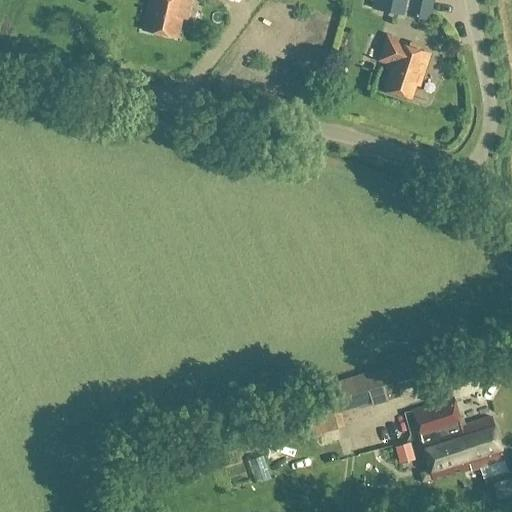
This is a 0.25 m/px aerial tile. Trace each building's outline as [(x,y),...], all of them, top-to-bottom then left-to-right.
[(186,0),(149,0),(143,32),(178,39),(186,0)] [(374,0),(372,10),(429,21),(433,0),(374,0)] [(401,41),(387,36),(379,61),(392,66),(384,90),(412,99),(420,75),(424,76),(431,55),(400,45),(401,41)] [(350,378),(358,408),(399,396),(390,366),(350,378)] [(324,397),(329,416),(344,412),(340,394),(324,397)] [(452,399),(434,405),(438,421),(436,421),(442,442),(452,439),(453,443),(466,439),(471,454),(473,453),(477,467),(502,459),(488,418),(462,427),(452,399)] [(436,481),(477,467),(473,453),(471,454),(466,439),(453,443),(452,439),(442,442),(436,421),(438,421),(434,405),(413,412),(436,481)] [(362,425),(337,433),(341,445),(365,437),(362,425)] [(394,443),(399,461),(415,456),(410,438),(394,443)]
